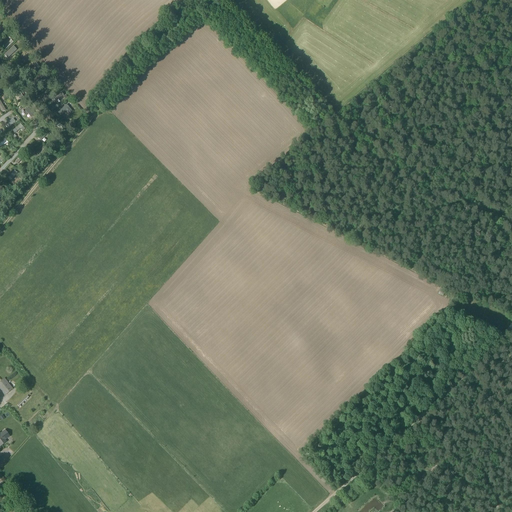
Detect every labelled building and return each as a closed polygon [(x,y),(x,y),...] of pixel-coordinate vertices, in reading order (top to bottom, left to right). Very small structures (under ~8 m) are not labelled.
[(12,40),(5,46),(8,50),(15,43),(12,40)] [(10,59),(19,51),(15,46),(8,51),(10,53),(7,55),(10,59)] [(62,92),(55,97),(58,101),(65,96),(62,92)] [(0,390),(4,396),(13,389),(4,378),(0,381),(0,390)] [(30,395),(18,405),(21,408),(32,398),(30,395)] [(0,433),(0,446),(7,442),(5,440),(10,437),(5,430),(0,433)]
